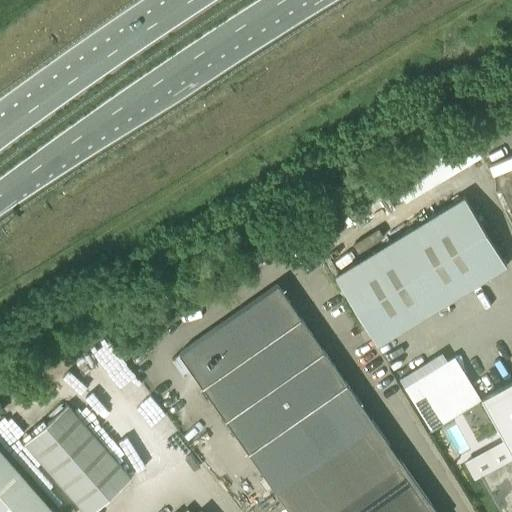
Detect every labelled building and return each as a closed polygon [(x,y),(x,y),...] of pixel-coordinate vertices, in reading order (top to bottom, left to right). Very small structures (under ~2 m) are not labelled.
[(396,176),(409,199),(483,154),(470,131),(396,176)] [(464,197),(334,276),(377,345),(506,266),(464,197)] [(180,353),(277,491),(291,511),(436,511),(278,285),(180,353)] [(407,380),(429,426),(483,401),(461,355),(407,380)] [(89,511),(130,477),(114,459),(67,405),(24,443),(83,511),(89,511)] [(0,445),(0,511),(3,511),(34,486),(0,445)] [(511,511),(511,456),(481,474),(502,511),(511,511)] [(56,511),(34,486),(3,511),(56,511)]
